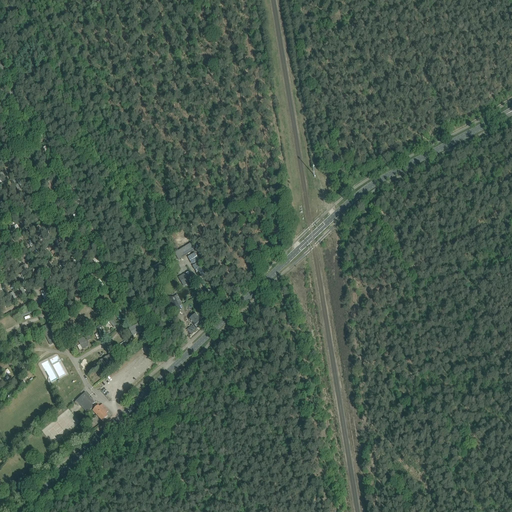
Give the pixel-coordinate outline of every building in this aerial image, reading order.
[(182,256),(194,250),(191,244),(179,250),(182,256)] [(192,264),(199,261),(196,253),(188,256),(192,264)] [(202,278),(206,276),(202,266),(200,262),(192,266),(195,270),(197,269),(202,278)] [(162,265),(160,263),(153,267),(151,268),(152,271),(156,279),(159,278),(157,273),(163,270),(161,266),(162,265)] [(65,274),(70,270),(67,266),(61,269),(65,274)] [(189,271),(179,277),(184,287),(190,283),(191,284),(195,281),(189,271)] [(173,314),(182,310),(177,300),(176,301),(175,297),(171,299),(171,297),(166,299),(173,314)] [(22,317),(36,310),(35,306),(20,313),(22,317)] [(193,323),(193,324),(197,329),(204,323),(199,318),(196,314),(189,320),(193,323)] [(133,336),(143,330),(139,323),(129,329),(133,336)] [(39,329),(42,334),(44,333),(50,346),(58,341),(50,324),(39,329)] [(113,353),(99,362),(104,370),(118,361),(113,353)] [(85,392),(76,401),(88,413),(92,409),(93,411),(102,421),(108,416),(106,414),(109,411),(102,404),(100,407),(99,406),(96,409),(92,405),(95,403),(85,392)]
